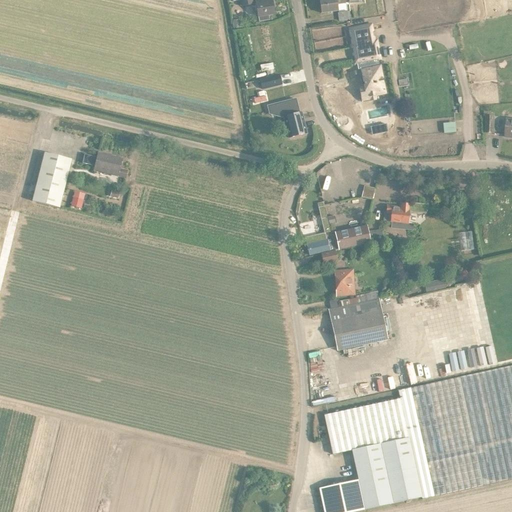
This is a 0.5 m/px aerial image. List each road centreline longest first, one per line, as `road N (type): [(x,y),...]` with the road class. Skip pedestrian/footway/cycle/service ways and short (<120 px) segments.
road 1 (unclassified): [(294,511),(305,386),(285,214),(308,171)]
road 2 (unclassified): [(308,171),(0,97)]
road 3 (unclassified): [(511,170),(403,169),(338,142)]
road 4 (unclassified): [(338,142),(314,99),(297,0)]
